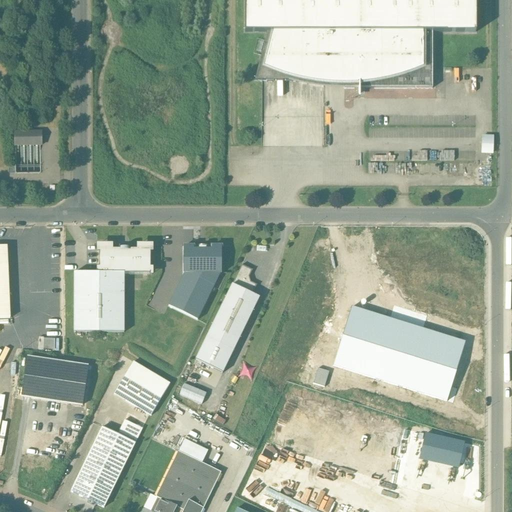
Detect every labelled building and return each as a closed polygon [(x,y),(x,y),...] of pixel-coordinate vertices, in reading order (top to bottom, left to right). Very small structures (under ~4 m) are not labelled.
[(245,0),(245,30),(262,30),(261,83),(435,87),(437,32),(476,33),(477,0),(245,0)] [(41,129),(16,128),(15,170),(41,171),(41,129)] [(482,135),(482,154),(494,154),(494,135),(482,135)] [(98,271),(75,272),(75,333),(127,333),(126,281),(130,281),(130,292),(143,291),(143,280),(149,280),(149,274),(155,274),(155,267),(151,267),(151,258),(153,258),(153,251),(155,251),(155,243),(138,243),(138,249),(131,249),(131,246),(123,246),(123,249),(115,249),(115,243),(98,243),(98,251),(102,251),(102,266),(98,266),(98,271)] [(220,245),(212,245),(212,249),(195,249),(195,244),(183,244),(183,273),(220,273),(220,245)] [(9,247),(0,247),(0,319),(11,320),(9,247)] [(243,263),(196,358),(223,372),(261,296),(254,293),(258,284),(251,280),(256,269),(243,263)] [(220,273),(183,273),(169,305),(198,319),(213,288),(219,277),(220,273)] [(224,279),(219,277),(213,288),(218,291),(224,279)] [(464,344),(352,309),(335,365),(446,399),(464,344)] [(91,366),(29,357),(22,397),(85,407),(91,366)] [(173,383),(135,361),(115,394),(133,405),(120,434),(104,426),(71,490),(104,507),(151,415),(154,416),(173,383)] [(463,444),(426,436),(421,459),(457,467),(463,444)] [(154,511),(203,511),(223,472),(179,451),(165,477),(156,499),(160,501),(154,511)]
